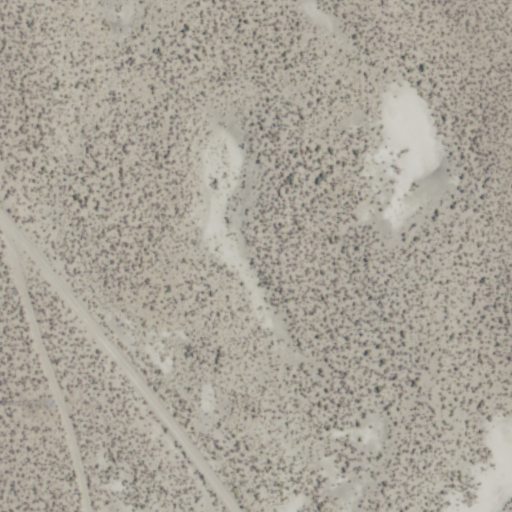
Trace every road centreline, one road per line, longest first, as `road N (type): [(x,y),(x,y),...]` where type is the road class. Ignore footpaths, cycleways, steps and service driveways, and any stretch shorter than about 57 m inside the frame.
road 1 (track): [(235,511),(0,203)]
road 2 (track): [(0,201),(88,511)]
